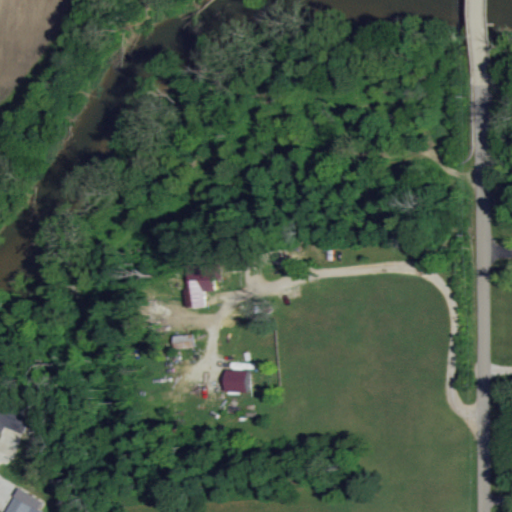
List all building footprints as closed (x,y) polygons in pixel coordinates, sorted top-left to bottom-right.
[(189,305),(208,305),(207,288),(218,288),(218,276),(224,276),(224,260),(189,260),(189,305)] [(176,335),(177,349),(196,348),(195,334),(176,335)] [(249,392),(250,371),(228,370),(227,391),(249,392)] [(7,427),(24,433),(31,415),(0,404),(0,431),(5,433),(7,427)] [(41,511),(42,511),(41,510),(45,500),(19,488),(8,511),(41,511)]
